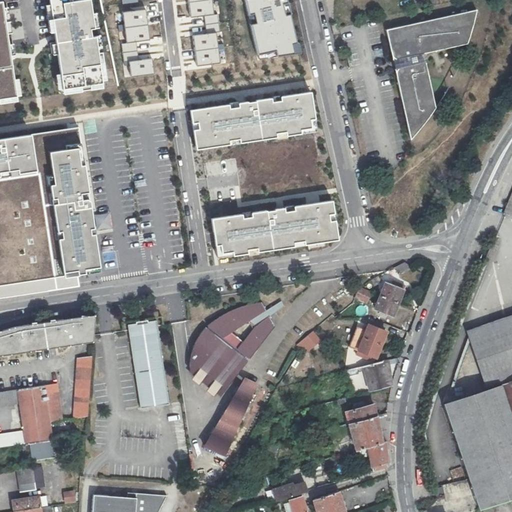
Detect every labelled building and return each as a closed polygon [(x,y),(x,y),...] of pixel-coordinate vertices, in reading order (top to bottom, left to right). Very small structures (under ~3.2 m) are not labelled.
[(50,0),(62,95),(107,89),(100,36),(94,36),(93,29),(98,28),(94,0),(50,0)] [(214,0),(186,0),(189,17),(217,13),(214,0)] [(303,55),(288,0),(247,0),(261,59),(303,55)] [(5,1),(0,1),(0,105),(20,102),(5,1)] [(151,39),(147,9),(123,13),(127,42),(151,39)] [(398,60),(417,56),(468,45),(475,13),(385,31),(392,61),(398,60)] [(223,63),(219,30),(192,33),(197,66),(223,63)] [(398,60),(400,69),(420,64),(417,56),(398,60)] [(425,63),(420,64),(400,69),(393,70),(410,141),(435,109),(425,63)] [(222,105),(184,111),(186,124),(191,123),(193,132),(187,133),(190,151),(223,146),(223,142),(233,140),(234,145),(264,140),(263,135),(274,134),(275,138),(295,135),(295,131),(305,129),(304,120),(310,119),(308,111),(305,92),(275,97),(275,102),(266,103),(265,99),(249,101),(250,102),(241,103),(241,102),(232,104),(233,108),(223,110),(222,105)] [(312,132),(310,119),(304,120),(305,129),(295,131),(295,135),(312,132)] [(0,301),(77,290),(75,279),(75,278),(86,276),(86,278),(99,276),(99,274),(98,270),(93,236),(95,236),(93,225),(91,226),(91,224),(89,211),(89,209),(86,194),(83,169),(84,169),(83,158),(81,159),(76,128),(31,135),(25,136),(0,139),(0,301)] [(263,135),(264,140),(264,142),(275,140),(275,138),(274,134),(263,135)] [(230,212),(200,217),(204,241),(204,244),(209,243),(210,252),(221,250),(222,255),(242,252),(241,247),(252,245),(253,250),(283,245),(283,241),(293,239),(294,244),(328,239),(325,220),(319,220),(318,212),(324,211),(322,199),(283,204),(284,209),(274,211),(273,206),(270,206),(264,207),(264,209),(256,210),(256,209),(240,211),(241,215),(231,217),(230,212)] [(99,215),(100,230),(111,229),(110,214),(99,215)] [(209,243),(204,244),(206,257),(222,255),(221,250),(210,252),(209,243)] [(241,247),(242,252),(242,253),(253,252),(253,250),(252,245),(241,247)] [(403,263),(391,268),(400,273),(411,267),(403,263)] [(370,278),(368,279),(371,286),(379,282),(376,276),(370,278)] [(392,316),(404,285),(393,280),(391,285),(385,283),(374,309),(392,316)] [(366,303),(370,293),(357,288),(353,297),(366,303)] [(201,335),(197,341),(201,343),(198,349),(194,347),(192,350),(190,356),(189,365),(189,371),(190,379),(216,400),(274,329),(269,321),(264,324),(261,319),(266,316),(261,307),(256,309),(243,311),(228,316),(217,322),(208,328),(201,335)] [(511,315),(465,332),(485,389),(501,384),(511,380),(511,315)] [(74,338),(88,334),(86,323),(94,321),(95,317),(70,321),(64,322),(65,326),(72,325),(74,338)] [(86,323),(88,334),(93,333),(94,321),(86,323)] [(10,353),(74,338),(72,325),(65,326),(64,322),(55,323),(55,325),(51,326),(51,324),(36,326),(36,328),(32,329),(31,326),(22,328),(22,331),(0,334),(0,354),(3,354),(10,353)] [(139,406),(166,402),(154,323),(146,325),(146,323),(136,324),(137,326),(126,328),(139,406)] [(366,332),(358,351),(375,358),(385,332),(368,325),(366,332)] [(358,351),(366,332),(357,328),(349,347),(358,351)] [(312,332),(302,340),(309,349),(319,340),(312,332)] [(92,342),(93,335),(88,337),(88,334),(74,338),(74,340),(73,342),(72,344),(70,346),(92,342)] [(74,340),(74,338),(10,353),(11,355),(19,354),(19,353),(20,352),(21,353),(22,354),(23,355),(24,354),(23,352),(26,352),(26,353),(35,352),(35,350),(57,345),(60,347),(70,346),(72,344),(73,342),(74,340)] [(86,419),(87,408),(91,358),(77,361),(77,367),(76,367),(77,375),(75,375),(76,383),(75,383),(75,390),(73,391),(75,398),(73,398),(74,405),(73,405),(75,421),(86,419)] [(397,364),(399,359),(387,360),(363,366),(365,372),(369,392),(391,387),(388,365),(397,364)] [(355,374),(365,372),(363,366),(354,369),(355,374)] [(354,369),(345,371),(346,377),(355,374),(354,369)] [(511,380),(501,384),(511,416),(511,380)] [(244,384),(228,409),(243,415),(255,388),(244,384)] [(477,511),(511,500),(511,416),(501,384),(485,389),(442,403),(477,511)] [(50,424),(61,423),(56,386),(44,388),(50,424)] [(44,388),(0,393),(0,407),(19,405),(23,432),(0,435),(0,449),(28,446),(51,442),(44,388)] [(167,407),(166,402),(139,406),(139,412),(167,407)] [(346,413),(349,424),(375,416),(372,406),(346,413)] [(228,409),(209,441),(229,449),(243,415),(228,409)] [(357,449),(382,442),(375,416),(349,424),(356,450),(357,449)] [(224,461),(229,449),(209,441),(202,451),(224,461)] [(54,457),(51,442),(28,446),(31,461),(54,457)] [(386,468),(385,457),(385,442),(382,442),(357,449),(358,451),(347,454),(349,461),(371,455),(375,472),(386,468)] [(279,444),(267,447),(264,459),(275,458),(279,444)] [(311,463),(314,475),(314,477),(323,474),(320,461),(311,463)] [(307,477),(314,475),(311,463),(304,465),(307,477)] [(353,478),(362,475),(360,467),(350,469),(353,478)] [(40,468),(32,469),(35,491),(43,489),(40,468)] [(35,491),(32,469),(16,472),(20,495),(36,492),(35,491)] [(290,485),(284,486),(271,490),(274,501),(307,492),(304,483),(291,487),(290,485)] [(442,488),(434,489),(437,500),(444,498),(442,488)] [(63,502),(76,501),(74,491),(62,492),(63,502)] [(313,500),(316,511),(344,511),(338,492),(313,500)] [(39,497),(13,501),(14,511),(15,511),(41,508),(39,497)] [(292,511),(306,511),(302,499),(290,503),(292,511)] [(160,511),(165,503),(137,500),(136,504),(95,501),(93,511),(160,511)] [(511,511),(511,500),(477,511),(511,511)] [(283,505),(285,511),(292,511),(290,503),(283,505)]
